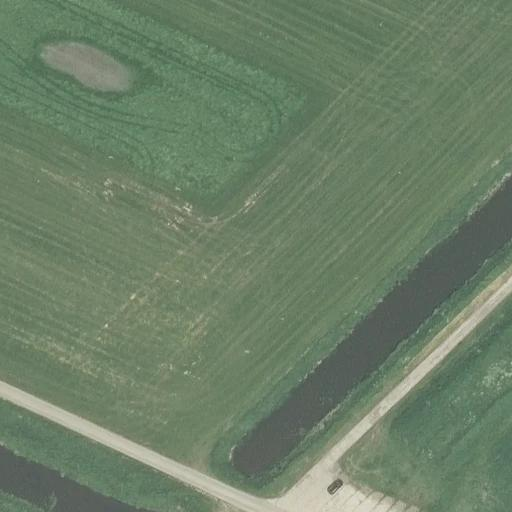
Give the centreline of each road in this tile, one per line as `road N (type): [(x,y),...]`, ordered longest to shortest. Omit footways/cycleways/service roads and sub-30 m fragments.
road 1 (unclassified): [(274,511),(511,284)]
road 2 (unclassified): [(262,511),(0,390)]
